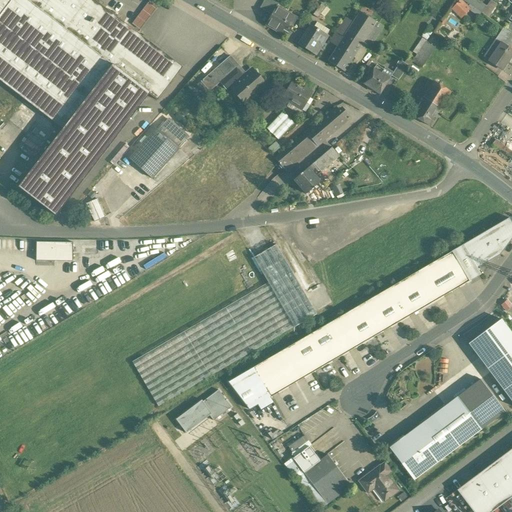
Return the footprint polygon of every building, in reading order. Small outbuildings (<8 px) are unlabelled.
[(182,67),(94,0),(0,0),(0,80),(63,129),(18,187),(56,216),(149,94),(157,100),(182,67)] [(144,22),(159,4),(154,0),(148,0),(136,16),(144,22)] [(278,4),(270,0),(264,0),(260,8),(271,15),(275,8),(276,8),(277,6),(278,4)] [(460,0),(457,0),(449,8),(459,18),(469,8),(460,0)] [(477,0),(461,0),(482,13),(487,6),(477,0)] [(322,3),(313,15),(318,18),(326,7),(322,3)] [(276,8),(275,8),(271,15),(266,24),(281,34),(285,27),(290,30),(297,18),(290,14),(289,16),(276,8)] [(344,37),(339,45),(355,55),(359,50),(376,23),(360,12),(344,37)] [(386,29),(376,23),(359,50),(369,56),(386,29)] [(327,36),(311,26),(301,44),(316,54),(327,36)] [(511,46),(511,33),(506,30),(498,42),(500,44),(501,43),(510,50),(510,49),(511,46)] [(344,37),(336,32),(330,42),(337,47),(339,45),(344,37)] [(426,41),(412,61),(421,68),(435,48),(426,41)] [(510,50),(501,43),(500,44),(488,61),(502,71),(511,56),(511,50),(510,49),(510,50)] [(355,55),(339,45),(337,47),(328,62),(344,72),(355,55)] [(230,56),(201,81),(206,86),(209,90),(219,82),(238,65),(230,56)] [(369,61),(362,71),(367,75),(374,65),(369,61)] [(409,66),(401,61),(391,76),(398,80),(409,66)] [(238,65),(219,82),(229,92),(233,89),(233,88),(239,82),(238,80),(245,74),(247,76),(250,73),(248,70),(245,73),(238,65)] [(389,80),(373,69),(364,84),(379,94),(389,80)] [(247,76),(245,74),(238,80),(239,82),(233,88),(233,89),(245,101),(265,84),(253,70),(250,73),(247,76)] [(201,81),(197,85),(201,89),(206,86),(201,81)] [(450,92),(433,81),(422,99),(439,110),(450,92)] [(303,90),(291,83),(283,97),(295,104),(294,106),(301,111),(312,93),(305,88),(303,90)] [(439,110),(422,99),(412,115),(429,126),(439,110)] [(336,107),(275,159),(287,173),(348,121),(336,107)] [(267,129),(278,139),(294,122),(282,112),(267,129)] [(156,129),(130,158),(152,178),(187,140),(166,121),(158,130),(156,129)] [(332,148),(339,155),(346,149),(340,142),(332,148)] [(332,147),(308,167),(311,171),(315,168),(318,171),(320,169),(321,171),(339,155),(332,148),(332,147)] [(311,171),(308,167),(294,180),(306,194),(321,181),(311,171)] [(97,198),(85,202),(90,220),(102,216),(97,198)] [(511,223),(509,218),(463,245),(481,275),(481,274),(477,268),(500,255),(511,238),(511,223)] [(74,242),(36,241),(35,261),(73,262),(74,242)] [(268,283),(132,362),(158,406),(317,314),(276,244),(253,258),(268,283)] [(481,275),(463,245),(452,251),(469,281),(481,275)] [(452,251),(308,335),(325,365),(469,281),(452,251)] [(511,334),(501,319),(468,344),(511,401),(511,334)] [(308,335),(253,368),(270,398),(325,365),(308,335)] [(270,398),(253,368),(228,382),(249,410),(258,405),(261,410),(273,403),(270,398)] [(505,412),(480,379),(457,397),(481,429),(505,412)] [(219,390),(203,402),(202,400),(177,419),(187,432),(210,415),(214,420),(232,407),(219,390)] [(457,397),(418,426),(438,453),(432,458),(436,463),(481,429),(457,397)] [(245,422),(238,413),(234,416),(241,425),(245,422)] [(418,426),(389,448),(414,480),(436,463),(432,458),(438,453),(418,426)] [(304,436),(288,447),(293,453),(309,442),(304,436)] [(309,446),(293,458),(304,473),(327,504),(351,486),(328,455),(320,461),(309,446)] [(511,448),(457,490),(473,511),(492,511),(511,497),(511,448)] [(304,473),(293,458),(288,462),(291,466),(294,470),(291,472),(319,510),(327,504),(304,473)] [(392,471),(385,462),(380,466),(387,475),(392,471)] [(380,465),(358,481),(368,494),(374,489),(384,502),(399,491),(387,475),(380,466),(380,465)]
